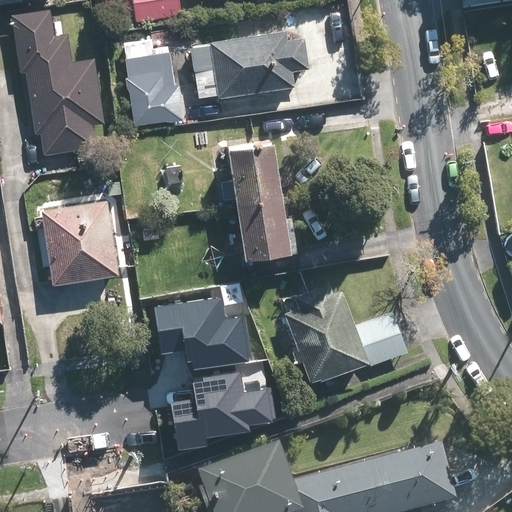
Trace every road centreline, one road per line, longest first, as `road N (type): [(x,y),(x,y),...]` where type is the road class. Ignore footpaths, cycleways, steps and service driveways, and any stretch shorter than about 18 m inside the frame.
road 1 (residential): [(511,386),(452,278),(407,0)]
road 2 (residential): [(146,412),(0,434)]
